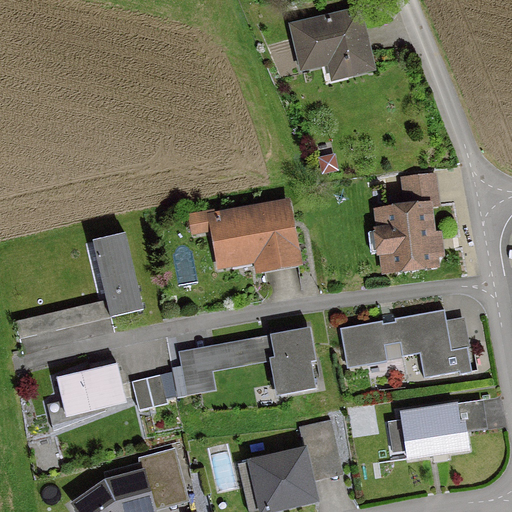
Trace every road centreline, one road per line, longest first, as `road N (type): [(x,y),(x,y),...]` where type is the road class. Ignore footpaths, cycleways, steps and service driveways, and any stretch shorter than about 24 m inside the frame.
road 1 (residential): [(37,368),(238,322),(501,288)]
road 2 (residential): [(481,186),(410,0)]
